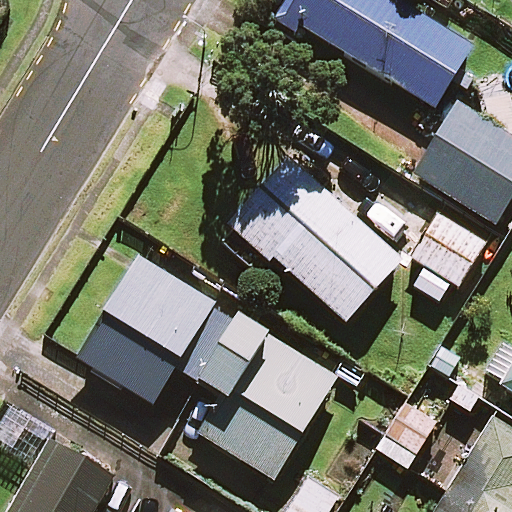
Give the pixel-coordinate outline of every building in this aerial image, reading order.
[(469,49),(389,0),(286,0),(278,14),(432,109),(469,49)] [(457,107),(414,176),(493,225),(511,194),(511,92),(509,80),(477,88),(487,125),(457,107)] [(287,161),(228,228),(268,264),(272,259),(345,324),(400,262),(287,161)] [(414,287),(437,303),(449,285),(455,288),(483,246),(440,217),(412,258),(426,268),(414,287)] [(235,318),(232,323),(208,309),(211,304),(139,260),(77,360),(152,406),(176,368),(222,396),(198,435),(273,481),(334,380),(235,318)] [(511,393),(511,351),(503,346),(484,376),(511,393)] [(511,511),(511,431),(490,419),(447,493),(435,511),(511,511)] [(92,511),(112,478),(50,442),(9,511),(173,511),(172,511),(92,511)] [(328,511),(337,500),(308,481),(288,511),(328,511)]
